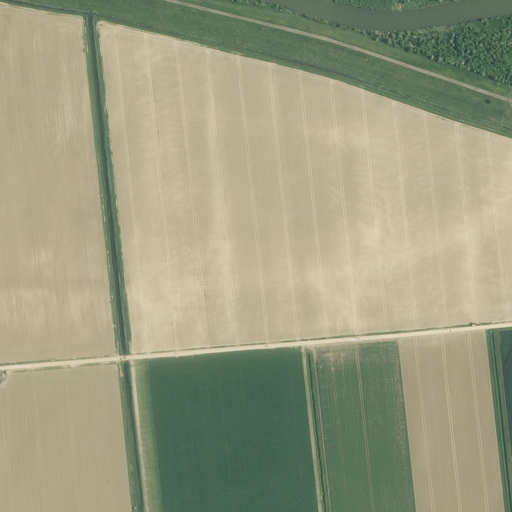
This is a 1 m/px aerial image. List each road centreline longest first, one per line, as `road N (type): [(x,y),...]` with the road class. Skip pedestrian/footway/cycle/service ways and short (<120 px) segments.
road 1 (track): [(0,368),(511,323)]
road 2 (track): [(511,100),(332,38),(169,0)]
